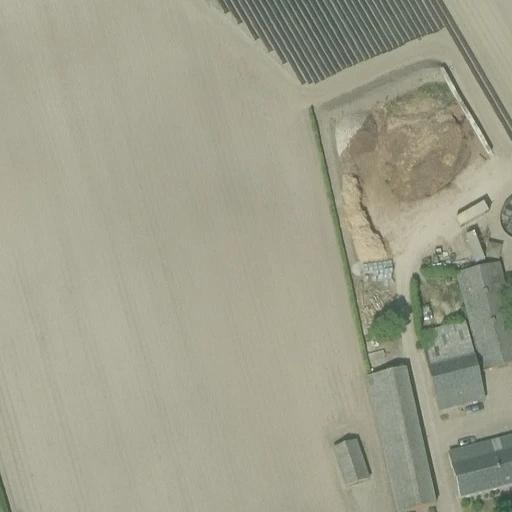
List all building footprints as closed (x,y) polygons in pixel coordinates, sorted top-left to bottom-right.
[(473,166),(483,159),(470,138),(459,144),(473,166)] [(438,262),(492,258),(488,203),(434,207),(438,262)] [(511,319),(499,266),(455,277),(479,376),(511,366),(511,319)] [(483,403),(463,325),(418,337),(437,413),(483,403)] [(418,511),(434,509),(429,489),(404,375),(368,383),(379,436),(393,497),(395,511),(418,511)] [(511,440),(448,456),(454,483),(459,502),(511,488),(511,440)] [(367,481),(354,444),(331,451),(344,490),(367,481)]
